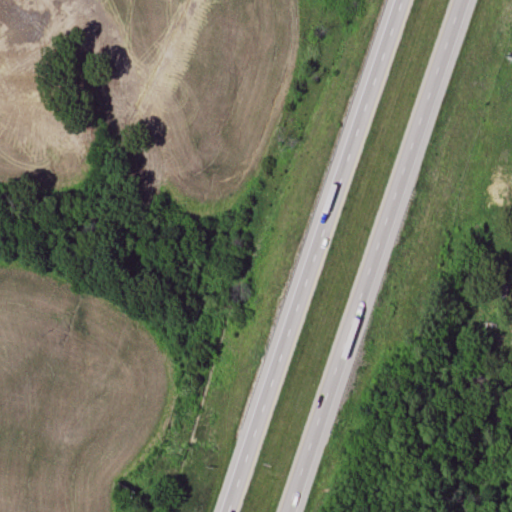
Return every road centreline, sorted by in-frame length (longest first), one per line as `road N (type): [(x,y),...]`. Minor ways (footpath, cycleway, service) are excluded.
road 1 (motorway): [(400,0),(226,511)]
road 2 (motorway): [(290,511),(462,0)]
